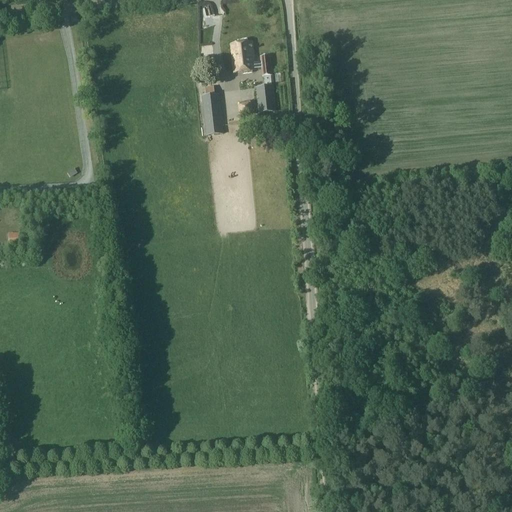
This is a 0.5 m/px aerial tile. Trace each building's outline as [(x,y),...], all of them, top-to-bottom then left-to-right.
[(214,42),(201,44),(204,61),(216,59),(214,42)] [(254,64),(251,43),(231,45),(235,73),(254,71),(254,69),(262,68),(262,77),(271,76),(269,56),(260,57),(261,63),(254,64)] [(204,86),(204,94),(213,93),(212,86),(204,86)] [(254,87),(227,90),(229,108),(238,107),(237,96),(255,94),(254,87)] [(275,112),(273,87),(257,89),(260,114),(275,112)] [(215,96),(207,97),(203,97),(207,136),(223,134),(218,96),(215,96)] [(73,169),(67,174),(70,178),(77,174),(73,169)] [(21,233),(12,233),(12,245),(21,245),(21,233)]
